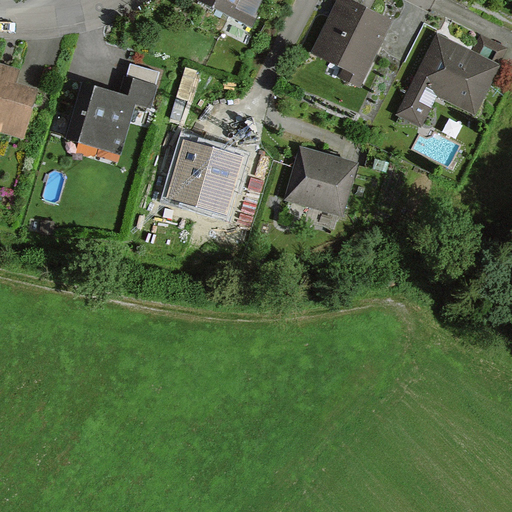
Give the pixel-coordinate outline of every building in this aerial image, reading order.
[(208,0),(251,21),(261,0),(208,0)] [(387,21),(343,0),(334,0),(309,54),(340,68),(335,78),(355,87),(387,21)] [(396,113),(416,123),(424,105),(416,102),(421,91),(470,114),(501,49),(477,38),(470,51),(434,34),(396,113)] [(0,124),(26,132),(40,85),(18,79),(22,65),(0,59),(0,124)] [(85,79),(71,135),(123,148),(135,101),(152,105),(158,81),(128,73),(124,89),(85,79)] [(249,151),(182,132),(163,197),(230,216),(249,151)] [(359,160),(302,143),(286,197),(343,213),(359,160)]
